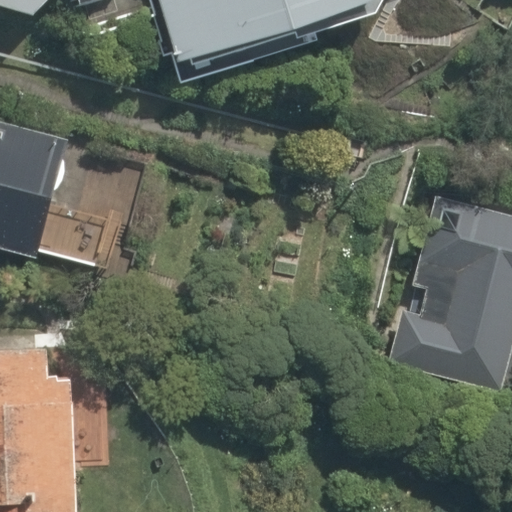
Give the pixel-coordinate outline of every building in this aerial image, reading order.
[(0,0),(0,4),(34,16),(46,0),(0,0)] [(379,0),(160,0),(181,68),(383,10),(379,0)] [(0,246),(112,272),(136,169),(85,157),(88,144),(0,123),(0,246)] [(511,211),(442,190),(392,354),(511,390),(511,388),(511,211)] [(0,511),(82,511),(82,372),(25,372),(25,352),(0,352),(0,511)]
